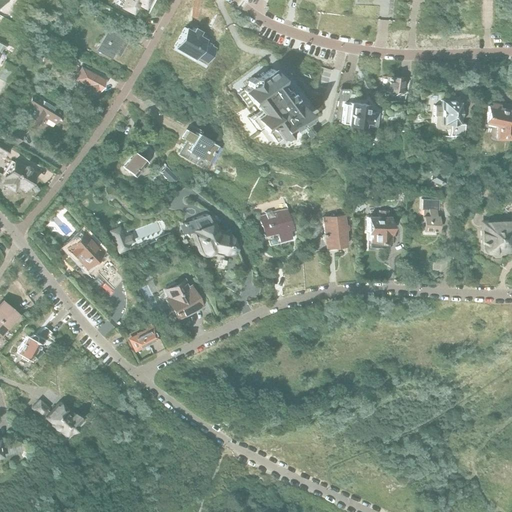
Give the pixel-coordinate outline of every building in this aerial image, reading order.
[(148,0),(122,0),(120,6),(131,12),(136,3),(145,7),(148,0)] [(216,14),(209,26),(221,33),(222,26),(216,14)] [(122,49),(128,38),(109,27),(99,44),(113,52),(116,46),(122,49)] [(184,27),(173,46),(192,57),(193,54),(206,62),(214,47),(202,40),(203,38),(196,34),(198,30),(193,27),(191,31),(184,27)] [(71,74),(78,60),(71,56),(64,70),(71,74)] [(0,70),(0,78),(5,81),(13,66),(5,61),(0,70)] [(80,67),(74,79),(86,85),(82,92),(94,98),(104,79),(80,67)] [(254,115),(263,129),(269,124),(279,137),(283,138),(288,134),(289,130),(288,129),(306,116),(298,105),(296,103),(294,104),(291,100),(293,98),(292,96),(288,91),(283,85),(281,87),(278,83),(281,81),(271,68),(257,78),(256,77),(252,76),(247,80),(246,84),(247,86),(242,89),(254,106),(255,105),(259,111),(254,115)] [(388,90),(379,90),(379,100),(405,100),(408,91),(402,91),(402,77),(388,77),(388,90)] [(337,92),(329,121),(363,126),(376,127),(377,113),(369,112),(370,105),(366,105),(366,104),(349,102),(350,94),(337,92)] [(54,123),(62,111),(53,106),(55,103),(50,101),(47,100),(46,102),(37,96),(31,106),(32,106),(23,121),(34,127),(43,113),(48,116),(47,118),(54,123)] [(448,128),(448,136),(464,136),(464,123),(459,123),(459,117),(462,117),(462,112),(459,112),(459,100),(441,100),(441,105),(434,105),(434,115),(435,115),(435,128),(448,128)] [(511,110),(499,108),(500,104),(492,102),(491,106),(488,106),(485,122),(498,125),(496,139),(511,139),(511,128),(511,110)] [(6,139),(16,144),(22,133),(12,128),(6,139)] [(209,141),(209,140),(196,133),(195,135),(187,130),(182,139),(186,141),(179,154),(193,162),(196,156),(201,159),(202,157),(209,161),(218,146),(209,141)] [(134,153),(123,167),(136,177),(147,163),(134,153)] [(1,175),(4,176),(6,178),(3,183),(13,189),(16,183),(24,188),(25,188),(27,187),(29,183),(29,181),(33,174),(27,170),(28,169),(27,167),(25,165),(23,166),(22,167),(10,160),(1,175)] [(178,179),(165,167),(160,173),(173,185),(178,179)] [(441,175),(443,172),(433,167),(430,174),(433,175),(431,180),(440,185),(441,184),(441,185),(443,183),(442,182),(443,180),(444,181),(445,179),(444,178),(444,177),(441,175)] [(72,192),(76,198),(86,190),(83,185),(72,192)] [(421,228),(420,232),(436,233),(437,229),(438,216),(435,215),(436,209),(438,209),(439,200),(439,199),(421,198),(421,208),(422,208),(422,215),(421,215),(421,228)] [(258,217),(261,227),(264,226),(269,243),(289,238),(287,229),(289,228),(284,209),(271,213),(271,210),(264,212),(265,215),(258,217)] [(369,231),(369,240),(369,246),(386,247),(386,231),(388,231),(388,216),(387,216),(387,210),(378,210),(378,217),(367,217),(367,232),(369,231)] [(210,249),(225,252),(233,249),(226,233),(224,234),(214,231),(211,223),(209,223),(205,213),(191,219),(195,229),(194,229),(201,248),(203,250),(206,251),(209,251),(210,249)] [(343,215),(322,217),(324,231),(323,231),(323,234),(324,234),(325,248),(335,247),(335,246),(346,245),(343,215)] [(480,235),(482,237),(482,240),(481,240),(481,243),(482,243),(482,246),(483,249),(485,251),(488,252),(491,251),(493,249),(494,246),(502,245),(502,251),(511,250),(511,241),(511,221),(487,222),(487,228),(481,229),(481,230),(480,231),(480,235)] [(118,227),(108,231),(116,253),(126,249),(118,227)] [(82,231),(66,246),(93,275),(109,260),(82,231)] [(200,304),(197,299),(196,299),(194,295),(197,293),(197,292),(195,294),(191,286),(188,287),(184,279),(176,283),(176,282),(168,286),(168,287),(164,289),(169,297),(166,298),(167,299),(166,300),(169,306),(170,305),(176,317),(200,304)] [(1,301),(0,302),(0,333),(16,314),(1,301)] [(138,336),(130,339),(135,349),(148,343),(149,344),(157,340),(150,325),(144,328),(145,330),(141,332),(141,331),(137,334),(138,336)] [(37,335),(42,341),(50,332),(44,327),(37,335)] [(29,360),(32,356),(36,359),(42,351),(40,349),(35,354),(34,353),(39,343),(36,341),(36,336),(31,333),(27,336),(26,335),(16,353),(29,360)] [(38,399),(31,408),(40,416),(47,408),(38,399)] [(58,403),(46,417),(48,419),(47,420),(49,422),(50,422),(52,424),(51,425),(53,429),(57,429),(58,429),(59,430),(59,431),(61,433),(62,432),(65,435),(68,431),(70,432),(76,425),(75,423),(78,420),(77,419),(78,419),(73,414),(72,415),(71,414),(68,418),(62,413),(65,409),(59,403),(58,403)] [(0,456),(1,456),(6,455),(10,453),(15,452),(7,435),(0,437),(0,456)]
